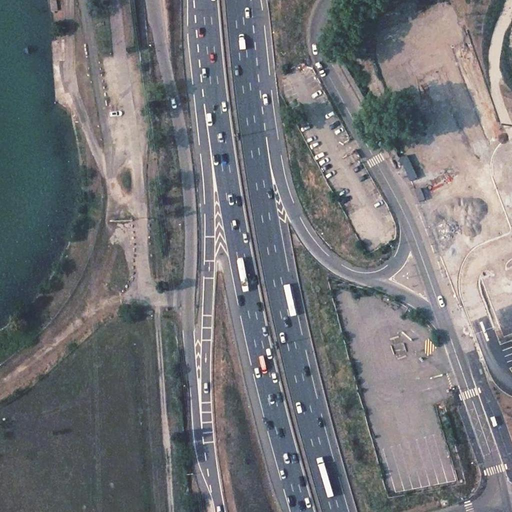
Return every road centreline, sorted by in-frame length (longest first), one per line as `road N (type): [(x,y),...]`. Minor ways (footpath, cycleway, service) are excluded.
road 1 (trunk): [(217,101),(255,336),(302,511)]
road 2 (trunk): [(336,511),(293,351),(252,126)]
road 3 (trunk): [(217,101),(202,132),(207,431)]
road 4 (unclassified): [(327,0),(315,25),(318,55),(414,235)]
road 5 (trunk): [(357,275),(323,259),(299,229),(273,145),(252,126)]
road 6 (unclassified): [(446,327),(503,502)]
road 7 (track): [(0,384),(105,301),(150,289)]
road 8 (trunk): [(252,126),(238,0)]
